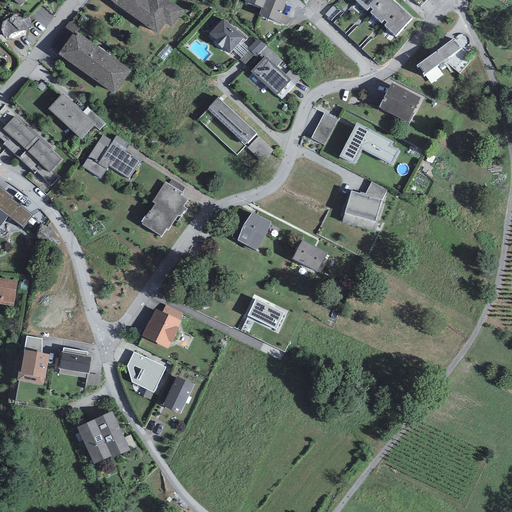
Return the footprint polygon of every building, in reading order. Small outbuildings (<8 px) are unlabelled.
[(110,0),(157,34),(165,23),(171,27),(184,10),(169,0),(110,0)] [(244,0),(244,1),(262,8),(263,8),(265,0),(244,0)] [(262,8),(259,14),(278,22),(281,13),(286,0),(265,0),(263,8),(262,8)] [(355,0),(366,10),(370,7),(375,0),(355,0)] [(375,0),(370,7),(373,9),(370,12),(381,22),(384,19),(398,5),(391,0),(375,0)] [(395,35),(412,18),(398,5),(384,19),(387,22),(385,25),(395,35)] [(286,26),(293,19),(281,13),(278,22),(286,26)] [(223,19),(209,33),(216,40),(214,41),(221,48),(223,47),(229,53),(232,50),(241,41),(244,37),(223,19)] [(77,32),(81,25),(74,21),(69,23),(65,27),(73,33),(75,31),(77,32)] [(73,33),(58,54),(114,94),(131,70),(77,32),(75,31),(73,33)] [(249,48),(248,49),(249,50),(256,56),(258,54),(266,46),(258,38),(249,48)] [(418,67),(419,66),(424,72),(422,73),(424,75),(461,48),(454,38),(417,65),(418,67)] [(241,58),(248,51),(249,50),(248,49),(249,48),(241,41),(232,50),(241,58)] [(289,81),(291,80),(285,75),(277,67),(282,61),(266,46),(258,54),(263,58),(251,71),(277,95),(289,81)] [(461,49),(450,57),(460,72),(471,65),(461,49)] [(239,59),(245,64),(254,55),(248,51),(241,58),(239,59)] [(289,81),(294,86),(302,77),(291,67),(285,75),(291,80),(289,81)] [(277,95),(282,99),(294,86),(289,81),(277,95)] [(412,113),(420,98),(392,83),(379,107),(407,122),(409,123),(414,114),(412,113)] [(62,94),(48,108),(81,139),(94,125),(95,124),(86,116),(62,94)] [(256,133),(218,97),(209,107),(246,142),(247,143),(256,133)] [(209,107),(208,109),(245,144),(246,142),(209,107)] [(99,130),(105,123),(92,110),(86,116),(95,124),(94,125),(99,130)] [(324,113),(311,138),(324,145),(337,121),(324,113)] [(61,159),(14,116),(3,129),(49,172),(61,159)] [(339,157),(354,164),(362,150),(391,165),(399,151),(391,146),(393,142),(357,123),(339,157)] [(102,135),(82,167),(100,179),(109,166),(128,179),(140,161),(125,152),(129,144),(116,135),(113,141),(102,135)] [(274,150),(259,136),(248,148),(263,162),(274,150)] [(182,192),(185,188),(172,179),(169,184),(182,192)] [(169,184),(165,182),(152,202),(155,204),(150,211),(149,211),(142,224),(161,236),(166,229),(168,230),(177,216),(179,216),(180,216),(181,216),(184,211),(185,212),(187,209),(183,206),(188,200),(182,196),(183,193),(182,192),(169,184)] [(381,200),(386,190),(372,182),(365,193),(360,192),(360,193),(381,200)] [(23,227),(32,215),(12,199),(14,197),(0,186),(0,226),(8,215),(23,227)] [(351,191),(345,213),(375,222),(381,200),(360,193),(351,191)] [(252,212),(237,240),(256,250),(271,222),(252,212)] [(342,222),(372,231),(375,222),(345,213),(342,222)] [(327,253),(302,240),(292,259),(317,272),(327,253)] [(0,304),(14,306),(17,281),(0,278),(0,304)] [(276,330),(285,313),(255,298),(247,316),(276,330)] [(183,313),(166,305),(162,312),(179,320),(183,313)] [(178,328),(181,321),(179,320),(162,312),(155,308),(142,336),(168,348),(171,342),(172,342),(179,328),(178,328)] [(42,339),(26,336),(24,350),(25,350),(42,353),(42,339)] [(87,356),(88,352),(63,348),(63,351),(61,351),(58,369),(59,369),(59,374),(87,379),(88,374),(92,357),(87,356)] [(42,353),(25,350),(21,372),(19,371),(17,381),(43,385),(44,379),(45,379),(49,355),(42,353)] [(166,368),(134,351),(127,366),(132,382),(154,392),(166,368)] [(99,387),(101,376),(88,374),(87,379),(86,384),(99,387)] [(176,376),(162,405),(179,414),(194,385),(176,376)] [(112,412),(94,419),(112,457),(128,450),(112,412)] [(94,465),(112,457),(94,419),(77,427),(94,465)]
